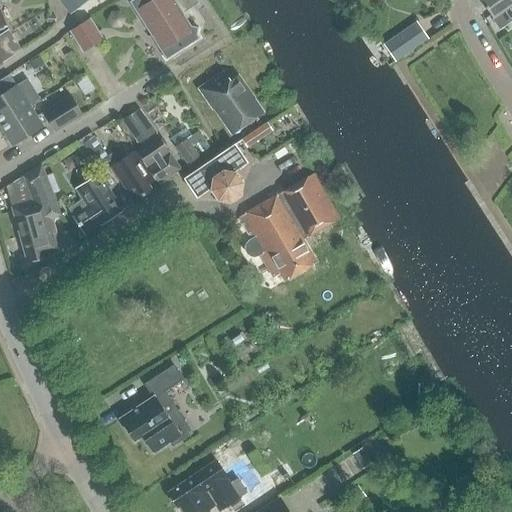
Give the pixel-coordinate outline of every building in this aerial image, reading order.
[(87,2),(85,0),(60,0),(71,14),(87,2)] [(165,62),(199,41),(173,0),(134,0),(129,4),(165,62)] [(511,1),(511,0),(479,0),(499,29),(511,19),(511,1)] [(106,20),(110,28),(120,28),(124,20),(120,12),(110,12),(106,20)] [(102,39),(89,18),(68,32),(82,52),(102,39)] [(415,22),(382,45),(393,62),(426,39),(415,22)] [(39,57),(28,63),(34,72),(45,66),(39,57)] [(234,134),(260,116),(245,94),(248,92),(238,77),(226,86),(218,76),(198,91),(205,102),(209,99),(234,134)] [(0,98),(0,126),(29,108),(27,105),(38,98),(26,80),(16,86),(17,88),(0,98)] [(35,117),(29,108),(0,126),(0,129),(12,148),(42,129),(40,125),(47,121),(55,133),(82,116),(69,95),(35,117)] [(157,138),(155,139),(152,135),(155,133),(138,109),(121,121),(138,145),(140,143),(143,147),(135,153),(157,186),(179,171),(157,138)] [(272,131),(266,122),(240,140),(246,149),(272,131)] [(134,153),(123,161),(116,150),(106,157),(91,134),(80,142),(98,168),(108,161),(112,168),(111,168),(134,202),(150,191),(147,186),(153,181),(134,153)] [(174,146),(187,165),(199,157),(187,138),(174,146)] [(247,163),(235,146),(233,147),(185,180),(196,199),(209,190),(209,191),(216,202),(229,204),(240,197),(242,184),(235,173),(233,173),(247,163)] [(31,201),(10,207),(27,264),(48,258),(47,256),(60,253),(51,220),(60,214),(41,164),(22,177),(31,201)] [(99,226),(121,211),(97,176),(75,190),(82,201),(67,212),(84,236),(99,226)] [(238,220),(251,242),(247,245),(245,250),(246,255),(250,258),(255,259),(260,257),(273,279),(279,276),(284,283),(316,264),(302,240),(338,219),(313,177),(238,220)] [(182,381),(173,367),(144,387),(152,399),(119,421),(133,443),(141,438),(153,455),(169,444),(171,448),(191,435),(163,393),(182,381)] [(351,455),(361,470),(370,463),(361,448),(351,455)] [(237,478),(229,483),(215,462),(195,477),(167,494),(169,496),(168,499),(170,503),(173,503),(177,509),(179,509),(181,511),(206,511),(214,507),(217,511),(247,494),(237,478)] [(346,493),(354,505),(365,497),(357,486),(346,493)] [(255,511),(288,511),(279,497),(255,511)] [(248,511),(242,501),(224,511),(223,511),(248,511)]
